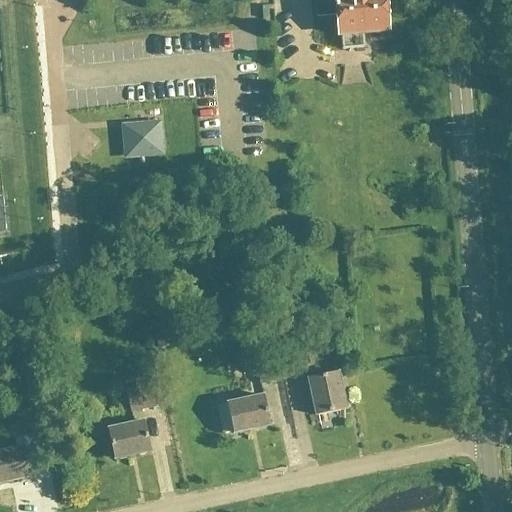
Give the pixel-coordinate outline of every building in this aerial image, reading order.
[(334,0),(335,0),(315,2),(316,18),(336,17),(338,36),(340,36),(341,50),(363,49),(362,34),(388,32),(384,0),(334,0)] [(122,161),(163,158),(160,122),(119,125),(122,161)] [(251,290),(231,293),(233,307),(253,304),(251,290)] [(166,314),(151,318),(159,350),(174,346),(166,314)] [(280,315),(264,317),(265,329),(282,326),(280,315)] [(37,343),(15,348),(22,378),(44,373),(37,343)] [(303,351),(279,356),(284,379),(308,374),(303,351)] [(260,384),(284,379),(279,356),(255,361),(260,384)] [(337,373),(308,379),(315,417),(345,411),(337,373)] [(124,390),(130,412),(163,405),(158,382),(124,390)] [(269,426),(263,396),(215,407),(221,434),(232,432),(232,434),(269,426)] [(11,438),(35,432),(30,409),(6,415),(11,438)] [(150,452),(143,422),(106,430),(113,460),(150,452)] [(25,448),(0,453),(0,484),(31,477),(25,448)]
